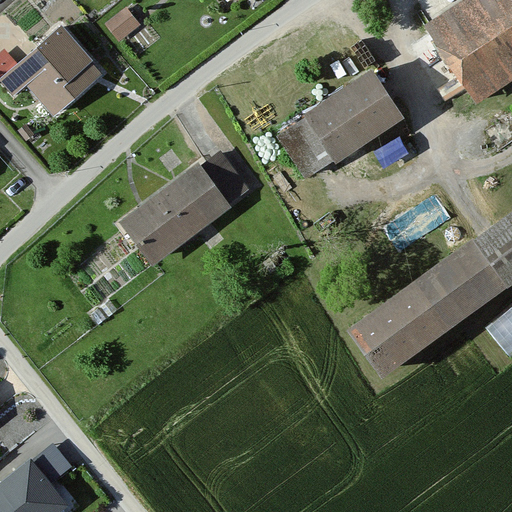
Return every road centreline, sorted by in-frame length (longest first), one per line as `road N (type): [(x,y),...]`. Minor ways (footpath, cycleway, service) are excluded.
road 1 (residential): [(305,0),(158,107),(0,254)]
road 2 (residential): [(0,333),(139,511)]
